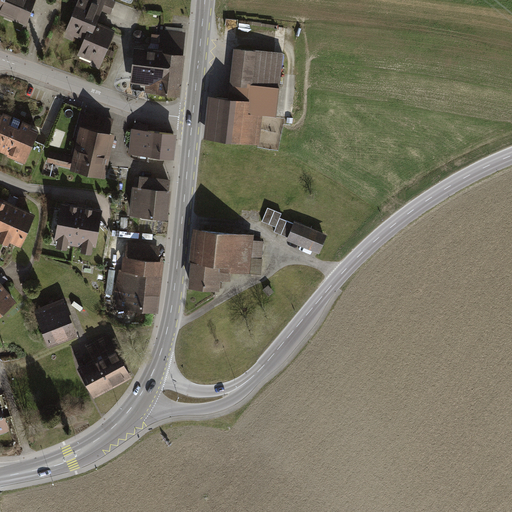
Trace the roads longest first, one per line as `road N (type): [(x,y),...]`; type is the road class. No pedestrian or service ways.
road 1 (residential): [(511,157),(395,221),(228,394),(193,401),(145,388)]
road 2 (secondary): [(192,118),(169,324),(145,388)]
road 3 (residential): [(192,118),(0,60)]
road 4 (secondary): [(145,388),(90,446),(0,477)]
